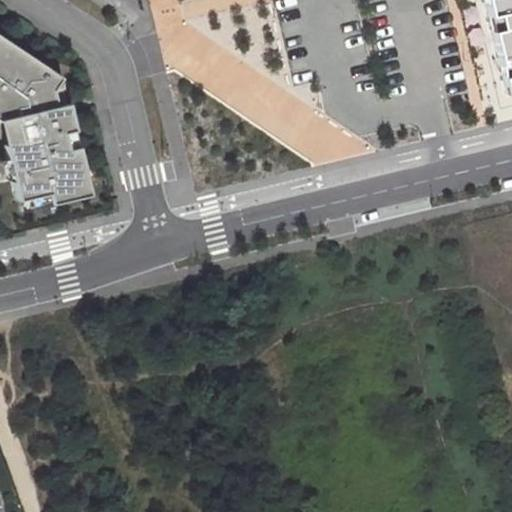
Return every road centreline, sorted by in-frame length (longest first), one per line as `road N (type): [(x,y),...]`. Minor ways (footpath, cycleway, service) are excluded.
road 1 (unclassified): [(511,160),(159,246)]
road 2 (unclassified): [(35,0),(111,53),(159,246)]
road 3 (unclassified): [(159,246),(0,295)]
